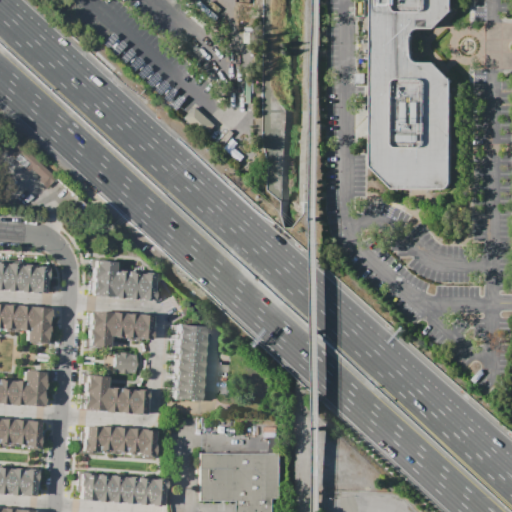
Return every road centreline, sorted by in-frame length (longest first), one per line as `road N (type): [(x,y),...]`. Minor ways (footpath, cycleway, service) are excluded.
road 1 (motorway): [(0,74),(478,511)]
road 2 (motorway): [(387,369),(0,12)]
road 3 (motorway): [(511,482),(387,369)]
road 4 (motorway): [(511,465),(387,369)]
